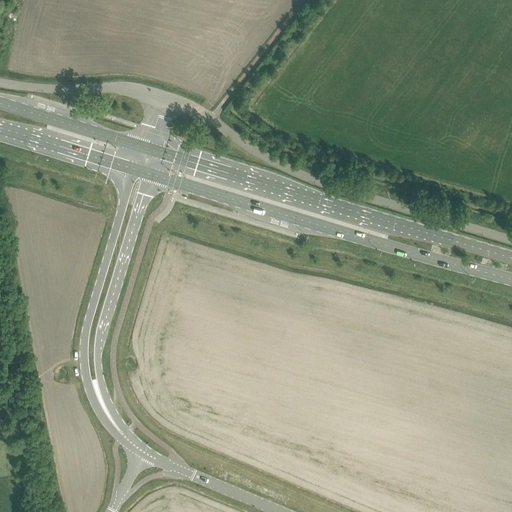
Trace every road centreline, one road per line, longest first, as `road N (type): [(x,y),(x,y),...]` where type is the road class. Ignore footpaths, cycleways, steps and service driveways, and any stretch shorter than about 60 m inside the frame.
road 1 (unclassified): [(511,240),(270,163),(162,99)]
road 2 (secondary): [(148,174),(511,280)]
road 3 (secondary): [(511,257),(149,148)]
road 4 (unclassified): [(134,169),(88,322),(87,380),(100,397)]
road 5 (unclassified): [(100,397),(99,333),(148,174)]
road 6 (unclassified): [(162,99),(0,81)]
road 7 (secondary): [(149,148),(0,102)]
road 8 (unclassified): [(142,451),(279,511)]
road 9 (secondary): [(0,128),(134,169)]
